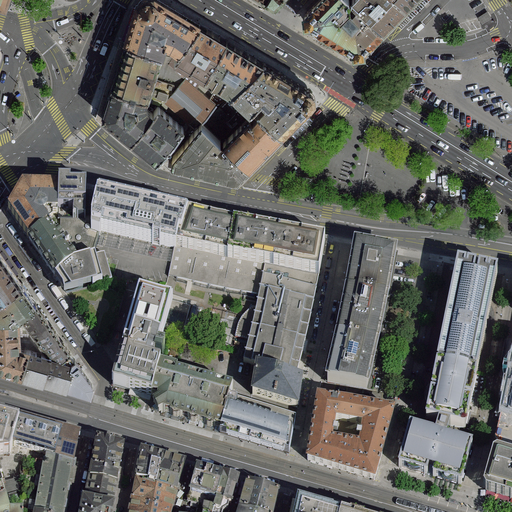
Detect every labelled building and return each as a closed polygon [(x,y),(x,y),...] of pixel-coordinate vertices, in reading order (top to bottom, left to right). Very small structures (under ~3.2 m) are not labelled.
[(125,41),(163,53),(167,43),(180,51),(201,23),(160,0),(137,0),(135,2),(123,41),(125,41)] [(353,55),(366,54),(366,49),(384,31),(357,5),(352,9),(350,8),(349,0),(316,0),(305,11),(303,12),(304,25),(307,25),(352,53),(353,55)] [(407,8),(399,0),(352,0),(357,5),(384,31),(407,8)] [(478,17),(482,24),(492,18),(488,11),(478,17)] [(265,62),(201,23),(180,51),(175,58),(219,85),(233,93),(265,62)] [(125,41),(112,85),(149,96),(149,95),(163,54),(163,53),(125,41)] [(163,54),(174,57),(175,58),(180,51),(167,43),(163,53),(163,54)] [(165,101),(184,77),(171,65),(174,57),(163,54),(149,95),(165,101)] [(219,85),(175,58),(174,57),(171,65),(184,77),(185,76),(211,98),(219,85)] [(265,62),(233,93),(250,110),(255,106),(256,108),(282,133),(284,134),(317,100),(316,92),(309,87),(307,88),(265,62)] [(202,121),(203,122),(217,104),(211,98),(185,76),(184,77),(165,101),(189,122),(195,115),(202,121)] [(149,96),(112,85),(101,116),(131,140),(155,112),(148,107),(147,102),(149,96)] [(222,140),(224,141),(249,115),(251,113),(243,105),(238,109),(227,98),(203,122),(222,140)] [(160,105),(155,112),(131,140),(157,161),(186,125),(160,105)] [(282,133),(256,108),(251,113),(249,115),(224,141),(226,144),(250,167),(282,133)] [(250,167),(226,144),(224,141),(222,140),(203,122),(202,121),(173,156),(171,164),(238,179),(250,167)] [(50,226),(54,223),(59,217),(59,187),(23,186),(8,210),(29,240),(50,226)] [(74,188),(59,187),(59,217),(54,223),(86,223),(86,220),(86,215),(73,215),(74,188)] [(87,188),(74,188),(73,215),(86,215),(87,188)] [(99,194),(92,223),(92,233),(100,236),(101,231),(176,248),(179,236),(181,237),(189,215),(99,194)] [(176,248),(228,260),(234,225),(189,215),(181,237),(179,236),(176,248)] [(81,261),(96,257),(95,253),(97,245),(100,236),(92,233),(92,223),(92,220),(86,220),(86,223),(54,223),(50,226),(74,252),(79,251),(81,261)] [(326,242),(234,225),(228,260),(265,267),(319,276),(326,242)] [(74,252),(50,226),(29,240),(56,278),(75,263),(77,261),(72,255),(70,256),(69,255),(74,252)] [(97,245),(172,263),(176,248),(101,231),(100,236),(97,245)] [(0,298),(24,283),(0,247),(0,298)] [(228,260),(176,248),(172,263),(169,277),(219,289),(259,296),(265,267),(228,260)] [(401,255),(357,248),(331,383),(374,390),(401,255)] [(106,255),(96,257),(104,283),(112,281),(106,255)] [(65,294),(104,283),(96,257),(81,261),(75,263),(56,278),(63,288),(65,294)] [(500,274),(459,266),(426,422),(439,424),(454,427),(467,429),(500,274)] [(319,276),(265,267),(259,296),(257,308),(249,341),(244,362),(258,367),(297,378),(319,276)] [(24,283),(0,298),(0,317),(16,317),(18,316),(37,303),(38,302),(24,283)] [(171,302),(140,293),(113,385),(152,397),(161,367),(154,364),(155,358),(158,347),(162,334),(171,302)] [(192,308),(171,302),(162,334),(183,339),(192,308)] [(37,303),(18,316),(19,317),(20,319),(42,351),(52,354),(51,356),(63,359),(71,353),(56,330),(53,326),(37,303)] [(237,338),(249,341),(257,308),(254,308),(248,313),(241,323),(237,338)] [(19,317),(16,317),(0,317),(0,368),(21,375),(29,347),(29,345),(21,343),(20,319),(19,317)] [(42,351),(29,347),(21,375),(43,381),(51,356),(52,354),(42,351)] [(166,349),(158,347),(155,358),(163,360),(166,349)] [(75,359),(71,353),(63,359),(72,361),(75,359)] [(63,359),(51,356),(43,381),(66,388),(73,367),(70,366),(72,361),(63,359)] [(75,359),(72,361),(70,366),(73,367),(66,388),(91,395),(94,384),(76,358),(75,359)] [(177,371),(161,367),(152,397),(158,398),(157,404),(151,407),(157,417),(162,414),(222,431),(228,411),(232,396),(233,389),(203,381),(191,377),(178,374),(178,372),(177,371)] [(297,378),(258,367),(253,395),(298,408),(303,380),(297,378)] [(511,385),(509,385),(496,439),(500,447),(499,450),(498,453),(511,457),(511,385)] [(228,411),(294,431),(297,414),(252,401),(232,396),(228,411)] [(357,404),(318,397),(306,462),(342,472),(349,441),(334,436),(335,434),(338,435),(339,430),(335,429),(337,422),(353,424),(357,404)] [(358,444),(349,441),(342,472),(376,482),(396,411),(357,404),(353,424),(363,426),(361,434),(358,433),(357,438),(360,439),(358,444)] [(294,431),(228,411),(222,431),(221,435),(228,437),(227,439),(285,456),(285,454),(290,455),(294,431)] [(0,458),(1,456),(11,455),(13,450),(21,420),(0,413),(0,458)] [(21,420),(13,450),(21,452),(45,459),(47,454),(76,462),(82,433),(22,416),(21,420)] [(435,437),(411,430),(401,468),(467,486),(476,449),(450,442),(454,427),(439,424),(435,437)] [(125,447),(98,439),(85,499),(114,505),(125,447)] [(36,511),(45,459),(21,452),(19,464),(21,475),(24,485),(19,509),(18,511),(36,511)] [(185,465),(143,452),(137,479),(177,490),(185,465)] [(484,488),(487,492),(511,499),(511,457),(498,453),(494,455),(484,488)] [(47,454),(45,459),(36,511),(67,511),(77,463),(76,462),(47,454)] [(198,467),(190,494),(202,497),(231,505),(233,505),(241,479),(198,467)] [(14,480),(3,482),(1,483),(3,492),(5,504),(7,511),(18,511),(19,509),(24,485),(21,475),(13,477),(14,480)] [(170,511),(177,490),(137,479),(130,511),(170,511)] [(249,483),(240,511),(274,511),(280,492),(249,483)] [(202,497),(190,494),(187,502),(199,506),(202,497)] [(202,497),(199,506),(197,511),(224,511),(225,511),(230,508),(231,505),(202,497)] [(114,511),(116,505),(114,505),(85,499),(82,499),(80,511),(114,511)] [(339,511),(298,500),(295,511),(339,511)]
